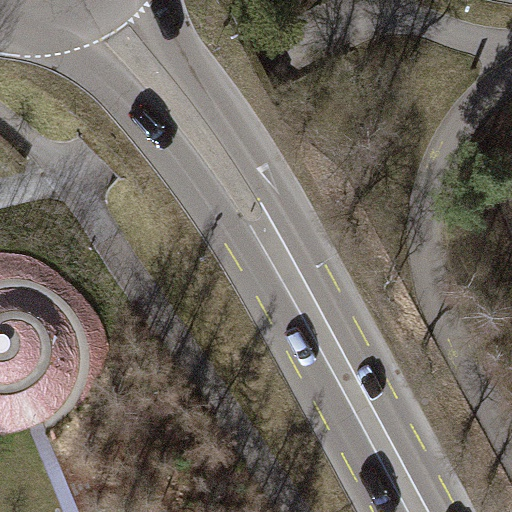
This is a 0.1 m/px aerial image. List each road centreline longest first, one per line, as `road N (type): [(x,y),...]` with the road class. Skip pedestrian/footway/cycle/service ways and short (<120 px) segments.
road 1 (secondary): [(46,26),(274,248)]
road 2 (secondary): [(274,248),(423,511)]
road 3 (secondary): [(274,248),(153,0)]
